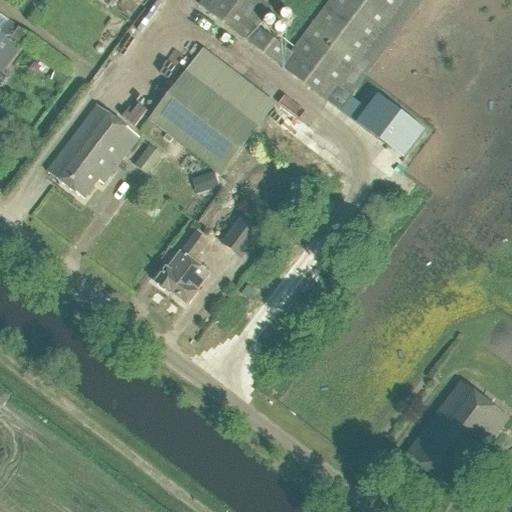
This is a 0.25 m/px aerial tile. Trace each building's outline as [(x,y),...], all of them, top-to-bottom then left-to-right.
[(107,0),(104,5),(111,11),(118,0),(107,0)] [(202,0),(197,8),(403,160),(425,134),(378,96),(367,110),(351,98),(423,0),(330,0),(289,55),(255,30),(277,0),(202,0)] [(0,55),(9,43),(0,36),(0,55)] [(62,87),(67,77),(57,73),(52,82),(62,87)] [(185,73),(147,122),(221,178),(258,129),(185,73)] [(47,173),(84,201),(98,183),(102,186),(138,140),(96,108),(47,173)] [(149,148),(134,167),(147,177),(162,157),(149,148)] [(201,178),(206,193),(217,189),(212,175),(201,178)] [(220,245),(241,261),(261,234),(240,218),(220,245)] [(170,294),(187,307),(198,293),(196,292),(209,276),(192,263),(207,244),(195,235),(168,269),(166,268),(155,284),(169,295),(170,294)] [(478,460),(480,457),(498,434),(508,420),(460,384),(405,456),(446,488),(460,469),(465,473),(475,459),(478,460)] [(504,465),(493,456),(485,466),(497,475),(504,465)]
